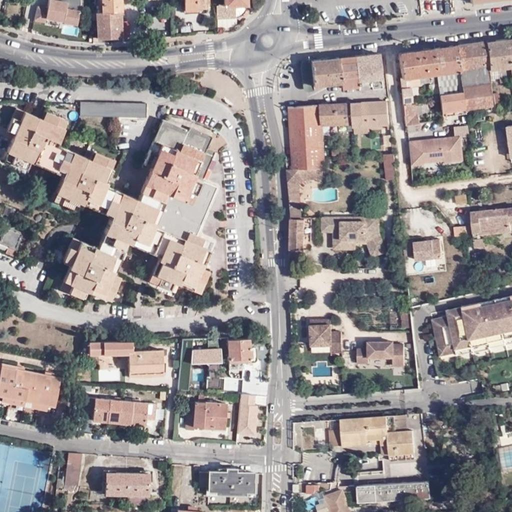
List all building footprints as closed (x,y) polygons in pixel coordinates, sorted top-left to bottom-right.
[(95,0),(96,38),(129,37),(129,21),(121,21),(120,0),(95,0)] [(205,8),(205,2),(205,0),(184,0),(184,10),(197,10),(197,8),(205,8)] [(216,6),(216,19),(235,18),(238,17),(242,15),(244,12),(246,6),(245,0),(223,0),(223,6),(216,6)] [(509,64),(506,40),(485,43),(490,79),(499,78),(498,69),(510,68),(509,64)] [(482,41),(457,45),(463,91),(465,109),(491,105),(482,41)] [(457,45),(434,48),(438,81),(439,91),(439,94),(463,91),(457,45)] [(438,81),(434,48),(399,54),(402,78),(401,79),(405,125),(407,125),(414,124),(432,122),(431,112),(425,112),(424,100),(412,102),(411,88),(418,87),(418,84),(430,82),(438,81)] [(379,54),(355,57),(358,87),(359,91),(382,89),(379,54)] [(338,59),(341,83),(342,89),(358,87),(355,57),(347,58),(338,59)] [(338,59),(311,61),(311,71),(306,71),(307,86),(341,83),(338,59)] [(498,69),(499,78),(511,76),(510,68),(498,69)] [(439,91),(438,81),(430,82),(431,92),(439,91)] [(465,109),(463,91),(439,94),(441,112),(465,109)] [(499,94),(492,95),(494,108),(501,108),(499,94)] [(388,101),(353,103),(354,124),(354,126),(355,126),(370,126),(389,125),(388,101)] [(80,116),(113,117),(119,117),(146,118),(146,103),(81,102),(80,116)] [(290,107),(292,169),(315,169),(323,168),(325,168),(323,125),(354,124),(353,103),(290,107)] [(103,213),(113,189),(105,186),(116,161),(94,152),(91,159),(57,145),(67,120),(44,111),(41,119),(16,108),(8,126),(16,129),(11,141),(3,159),(27,168),(30,161),(63,176),(53,200),(75,209),(79,202),(103,213)] [(137,199),(121,192),(111,216),(101,240),(123,250),(127,242),(159,256),(149,280),(174,291),(178,283),(200,293),(209,272),(201,268),(212,243),(196,236),(216,188),(202,181),(214,151),(206,148),(211,136),(190,127),(188,131),(163,120),(145,164),(151,167),(137,199)] [(16,129),(8,126),(4,137),(11,141),(16,129)] [(370,126),(355,126),(356,134),(370,133),(370,126)] [(397,179),(394,153),(384,155),(387,179),(397,179)] [(323,168),(315,169),(316,179),(324,178),(323,168)] [(292,169),(288,169),(291,212),(291,214),(301,215),(299,185),(304,179),(316,179),(315,169),(292,169)] [(121,192),(113,189),(103,213),(111,216),(121,192)] [(473,233),(511,228),(511,208),(470,213),(473,233)] [(301,215),(291,214),(291,274),(291,277),(304,278),(305,219),(301,219),(301,215)] [(335,231),(335,218),(323,218),(323,231),(335,231)] [(343,218),(335,218),(335,231),(338,231),(338,237),(335,237),(335,249),(355,249),(355,243),(355,239),(367,239),(369,243),(373,256),(386,251),(379,232),(379,218),(366,218),(366,222),(343,222),(343,218)] [(454,227),(455,236),(467,235),(466,226),(454,227)] [(23,234),(6,227),(0,241),(0,243),(16,251),(23,234)] [(113,274),(120,258),(98,248),(72,238),(63,260),(72,263),(64,280),(73,284),(69,292),(82,298),(85,291),(111,301),(121,278),(113,274)] [(120,258),(123,250),(101,240),(98,248),(120,258)] [(15,252),(8,249),(6,254),(13,257),(15,252)] [(511,337),(511,294),(468,304),(469,307),(463,309),(462,305),(446,309),(448,315),(432,319),(440,354),(455,350),(511,337)] [(332,352),(342,352),(342,332),(332,332),(332,324),(322,324),(322,319),(311,320),(311,345),(331,345),(332,352)] [(511,337),(455,350),(456,352),(456,354),(472,351),(472,352),(488,348),(488,347),(511,342),(511,337)] [(250,347),(250,339),(229,340),(229,369),(243,368),(242,358),(251,358),(252,361),(254,361),(257,360),(257,348),(250,347)] [(210,340),(202,340),(202,361),(211,361),(210,340)] [(129,352),(132,351),(132,342),(88,343),(89,355),(129,354),(129,352)] [(162,351),(132,351),(129,352),(129,354),(130,374),(163,373),(162,351)] [(24,371),(1,367),(0,371),(0,396),(2,397),(47,407),(54,408),(59,379),(52,378),(44,376),(24,371)] [(47,407),(2,397),(0,402),(46,412),(47,407)] [(119,423),(121,401),(85,397),(84,413),(93,414),(93,420),(119,423)] [(156,404),(121,401),(119,423),(145,425),(146,419),(155,420),(156,404)] [(226,404),(195,402),(193,415),(186,415),(186,430),(192,430),(193,426),(224,428),(226,404)] [(382,439),(382,444),(384,471),(358,472),(358,477),(355,478),(355,485),(358,485),(429,481),(422,413),(341,419),(343,442),(382,439)] [(333,444),(343,444),(343,442),(341,419),(332,419),(333,444)] [(511,470),(511,444),(498,447),(502,472),(511,470)] [(81,453),(67,452),(63,484),(77,486),(81,453)] [(208,487),(208,490),(216,491),(216,493),(244,494),(244,491),(251,491),(252,472),(235,471),(234,468),(226,468),(226,471),(208,471),(208,472),(208,487)] [(208,472),(199,472),(198,487),(208,487),(208,472)] [(105,493),(127,494),(146,494),(147,494),(148,473),(106,473),(105,493)] [(333,483),(331,491),(339,492),(340,486),(340,482),(333,481),(333,483)] [(379,501),(431,497),(429,481),(358,485),(360,504),(379,503),(379,501)] [(299,493),(306,493),(314,493),(314,490),(326,491),(331,491),(333,483),(299,483),(299,484),(300,492),(299,493)] [(352,511),(347,500),(344,491),(344,490),(339,492),(327,495),(328,501),(322,503),(318,505),(320,511),(352,511)] [(327,495),(326,491),(319,493),(322,503),(328,501),(327,495)] [(344,491),(347,500),(353,499),(353,492),(344,491)] [(293,492),(293,501),(306,501),(306,493),(299,493),(293,492)] [(146,494),(127,494),(127,504),(146,504),(146,494)]
